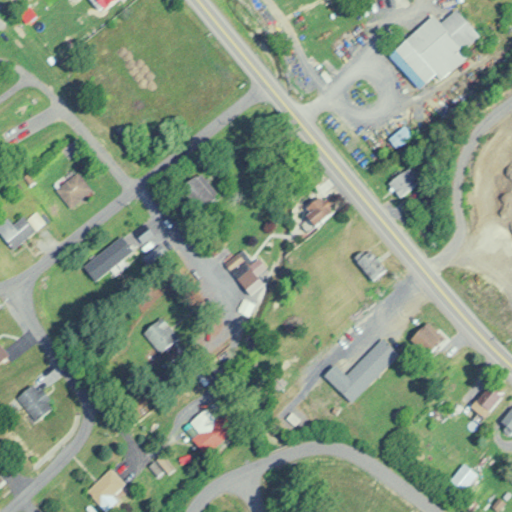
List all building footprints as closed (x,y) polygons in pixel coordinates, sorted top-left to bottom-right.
[(93,0),(99,11),(119,0),(93,0)] [(465,48),(481,33),(459,8),(443,22),(436,14),(391,54),(424,91),(468,51),(465,48)] [(412,133),(404,125),(390,138),(397,146),(412,133)] [(400,196),(422,180),(411,165),(389,181),(400,196)] [(94,189),(79,171),(56,189),(72,208),(94,189)] [(200,211),(221,199),(204,172),(184,184),(200,211)] [(336,211),(323,197),(306,213),(319,227),(336,211)] [(46,224),(35,209),(16,225),(9,216),(0,224),(0,229),(15,248),(46,224)] [(126,246),(85,271),(93,283),(134,258),(126,246)] [(359,253),(367,280),(385,274),(376,248),(359,253)] [(251,267),(247,251),(226,255),(229,272),(251,267)] [(157,353),(180,341),(167,316),(144,328),(157,353)] [(431,356),(446,340),(430,324),(414,339),(431,356)] [(384,336),(336,385),(354,402),(401,353),(384,336)] [(0,364),(12,355),(0,339),(0,364)] [(57,403),(35,381),(19,398),(40,419),(57,403)] [(472,406),(487,418),(506,394),(492,382),(472,406)] [(511,408),(502,419),(511,429),(511,408)] [(195,440),(211,454),(235,427),(219,413),(195,440)] [(453,480),(465,489),(478,474),(466,464),(453,480)] [(89,489),(104,504),(128,481),(114,466),(89,489)]
